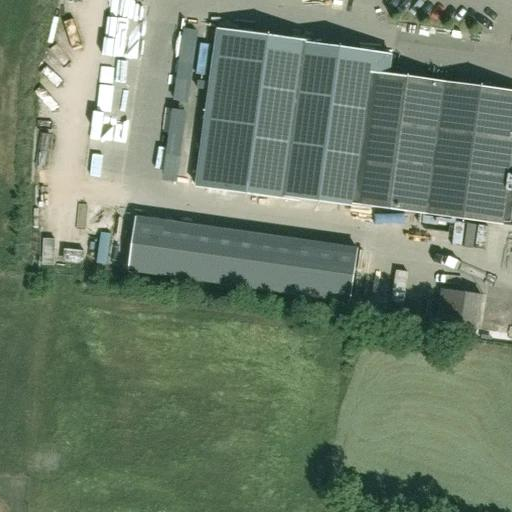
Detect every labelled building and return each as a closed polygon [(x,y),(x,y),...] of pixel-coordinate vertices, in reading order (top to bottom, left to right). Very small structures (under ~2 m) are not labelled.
[(437,51),(447,50),(446,20),(392,21),(393,36),(437,35),(437,51)] [(511,95),(390,79),(392,55),(217,29),(196,188),(353,207),(511,228),(511,95)] [(497,58),(497,32),(449,32),(449,58),(497,58)] [(362,250),(138,218),(130,274),(354,305),(362,250)] [(441,289),(436,325),(477,331),(482,294),(441,289)]
